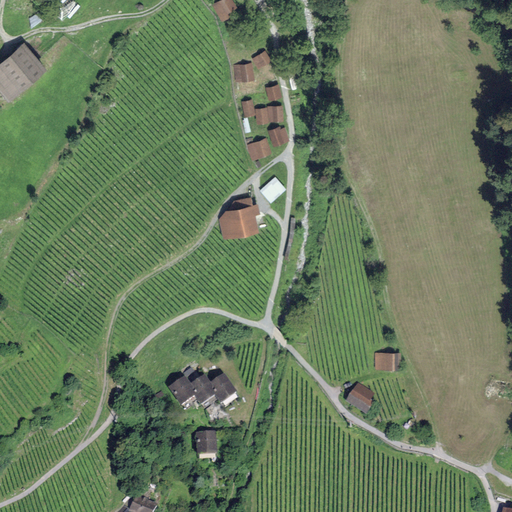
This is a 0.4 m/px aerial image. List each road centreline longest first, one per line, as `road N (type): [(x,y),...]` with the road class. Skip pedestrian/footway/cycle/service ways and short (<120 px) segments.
road 1 (residential): [(83,444),(102,404),(108,341),(127,292),(182,257),(235,193),(280,156),(289,153),(292,164),(287,230),(266,328)]
road 2 (track): [(440,455),(343,158),(345,0)]
road 3 (residential): [(493,511),(478,471),(397,444),(345,415),(266,328)]
road 4 (residential): [(266,328),(208,310),(163,326),(129,358),(111,419),(83,444)]
road 5 (track): [(169,0),(148,15),(41,30),(9,43)]
road 6 (track): [(289,153),(275,32),(260,0)]
